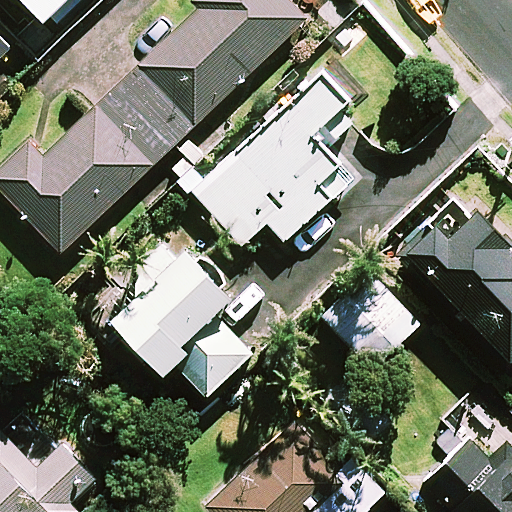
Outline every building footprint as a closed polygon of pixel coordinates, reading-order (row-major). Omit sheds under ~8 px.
[(307,17),(291,0),(200,0),(204,3),(53,145),(37,129),(0,164),(0,184),(61,249),(307,17)] [(29,0),(43,13),(56,0),(29,0)] [(352,178),(311,131),(323,121),(336,136),(355,120),(342,105),(346,101),(322,72),(192,185),(241,242),(269,218),(285,236),(352,178)] [(511,355),(511,353),(511,239),(473,200),(468,204),(454,190),(400,242),(511,355)] [(232,290),(184,242),(113,312),(165,365),(173,358),(208,393),(252,350),(212,310),(232,290)] [(420,322),(375,273),(327,318),(372,367),(420,322)] [(511,511),(511,429),(493,410),(421,478),(450,509),(447,511),(511,511)] [(363,511),(374,502),(367,496),(340,468),(338,469),(295,422),(207,503),(215,511),(363,511)] [(0,511),(70,511),(80,502),(73,495),(97,470),(62,436),(39,461),(3,426),(0,428),(0,511)]
